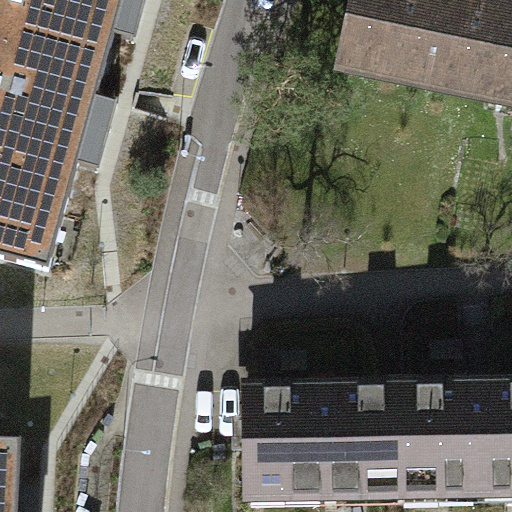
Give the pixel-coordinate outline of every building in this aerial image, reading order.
[(0,0),(0,3),(108,34),(117,0),(0,0)] [(356,0),(342,64),(511,102),(511,7),(479,0),(356,0)] [(0,258),(40,270),(108,34),(0,3),(0,258)] [(511,384),(401,387),(404,491),(511,487),(511,384)] [(248,495),(404,491),(401,387),(325,389),(245,392),(248,495)] [(0,511),(10,511),(14,440),(0,438),(0,511)]
